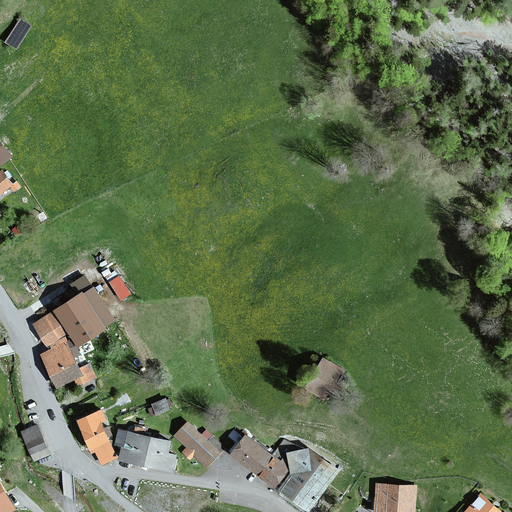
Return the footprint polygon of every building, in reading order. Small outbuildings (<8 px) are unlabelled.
[(34,25),(22,17),(7,41),(20,49),(34,25)] [(0,134),(0,164),(15,153),(0,134)] [(5,167),(0,171),(0,190),(1,192),(15,181),(5,167)] [(18,225),(12,229),(16,234),(21,230),(18,225)] [(120,275),(111,280),(123,298),(132,292),(120,275)] [(86,288),(33,323),(48,346),(71,331),(81,345),(120,320),(96,284),(87,289),(86,288)] [(54,347),(43,352),(59,387),(75,379),(79,386),(98,378),(91,363),(82,367),(77,356),(82,354),(75,337),(69,339),(68,337),(52,344),(54,347)] [(325,357),(306,388),(325,399),(328,393),(336,390),(348,371),(325,357)] [(167,396),(153,402),(158,413),(172,408),(167,396)] [(104,408),(81,418),(93,446),(111,438),(103,421),(108,418),(104,408)] [(192,421),(178,433),(189,445),(185,449),(191,456),(196,452),(207,464),(224,448),(213,435),(209,439),(192,421)] [(50,453),(38,425),(24,431),(36,459),(50,453)] [(172,439),(121,428),(118,442),(124,443),(122,457),(176,468),(179,452),(170,450),(172,439)] [(247,432),(233,451),(261,472),(275,453),(247,432)] [(119,456),(111,438),(93,446),(94,450),(98,449),(104,462),(119,456)] [(285,438),(275,453),(261,472),(288,491),(284,496),(307,511),(309,511),(330,482),(341,466),(311,445),(297,447),(285,438)] [(355,476),(341,466),(330,482),(344,492),(355,476)] [(0,477),(0,511),(12,511),(18,509),(0,477)] [(416,485),(380,484),(379,510),(415,511),(416,485)] [(505,511),(482,494),(467,511),(505,511)]
